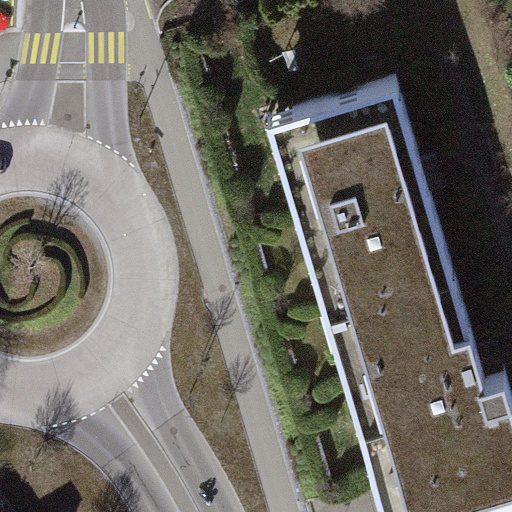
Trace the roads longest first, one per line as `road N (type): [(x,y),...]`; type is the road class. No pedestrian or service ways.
road 1 (secondary): [(124,345),(146,276),(139,239),(122,206),(63,164)]
road 2 (secondary): [(222,511),(124,345)]
road 3 (tertiary): [(63,164),(72,0)]
road 4 (secondary): [(57,391),(115,454),(153,511)]
